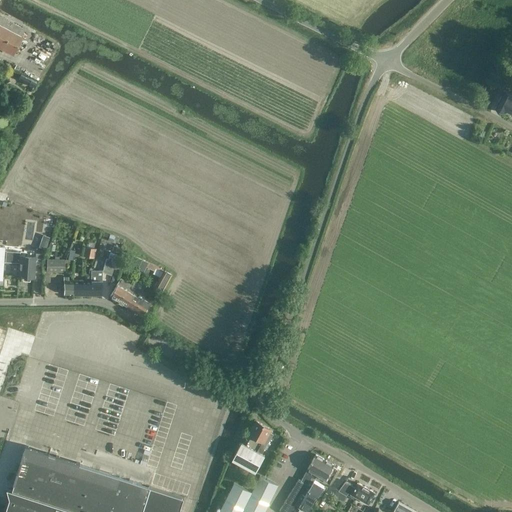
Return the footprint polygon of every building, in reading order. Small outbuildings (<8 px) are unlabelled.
[(24,29),(21,27),(0,15),(0,47),(12,54),(22,36),(21,36),(24,29)] [(21,85),(33,91),(38,81),(25,75),(21,85)] [(495,108),(504,113),(505,111),(511,114),(511,93),(505,90),(495,108)] [(82,256),(94,258),(96,248),(84,246),(82,256)] [(65,260),(65,263),(73,264),(74,250),(69,249),(65,260)] [(19,263),(19,254),(19,251),(4,250),(3,262),(19,263)] [(115,261),(117,254),(110,252),(108,259),(106,258),(101,272),(111,275),(115,261)] [(19,263),(18,277),(34,277),(35,255),(19,254),(19,263)] [(133,285),(129,283),(120,277),(109,295),(125,305),(133,292),(132,292),(138,284),(146,265),(147,262),(132,254),(128,262),(139,267),(138,270),(134,278),(136,279),(133,285)] [(47,260),(46,271),(64,272),(64,261),(47,260)] [(148,262),(147,262),(146,265),(154,270),(155,268),(161,271),(159,274),(160,276),(154,287),(161,291),(171,274),(163,269),(148,261),(148,262)] [(91,294),(100,295),(100,282),(101,281),(101,276),(97,276),(97,270),(90,270),(90,280),(91,294)] [(72,294),(73,280),(68,280),(68,277),(63,276),(63,294),(72,294)] [(73,280),(72,294),(91,294),(90,280),(73,280)] [(146,293),(141,290),(143,287),(138,284),(132,292),(133,292),(125,305),(141,315),(149,303),(142,299),(146,293)] [(67,385),(68,381),(50,376),(48,379),(67,385)] [(49,388),(44,407),(50,408),(55,390),(49,388)] [(264,454),(262,453),(267,444),(268,444),(273,434),(270,432),(271,430),(257,421),(245,443),(242,442),(233,459),(255,471),(264,454)] [(179,511),(184,497),(151,486),(21,445),(23,456),(13,489),(7,488),(10,498),(5,511),(179,511)] [(300,480),(306,484),(311,476),(313,478),(316,473),(317,474),(326,460),(315,454),(300,480)] [(333,467),(333,466),(334,464),(326,460),(317,474),(315,478),(318,480),(320,476),(325,479),(324,480),(329,483),(337,469),(333,467)] [(311,476),(306,484),(304,488),(318,496),(324,486),(314,480),(315,478),(317,474),(316,473),(313,478),(311,476)] [(219,511),(264,511),(278,485),(260,476),(252,491),(234,483),(219,511)] [(298,479),(279,510),(281,511),(289,511),(304,488),(306,484),(300,480),(298,479)] [(368,504),(370,501),(372,502),(375,496),(373,495),(375,492),(369,489),(369,488),(364,486),(357,482),(355,487),(352,485),(353,484),(345,481),(339,490),(347,495),(348,492),(368,504)] [(312,506),(318,496),(304,488),(289,511),(306,511),(308,510),(309,511),(312,506)] [(343,500),(347,495),(339,490),(336,489),(333,495),(343,500)] [(417,511),(398,501),(392,511),(417,511)]
